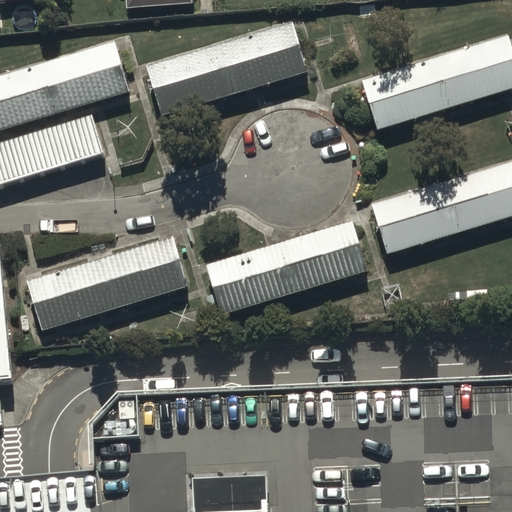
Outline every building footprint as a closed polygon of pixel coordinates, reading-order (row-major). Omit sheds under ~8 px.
[(193,9),(192,0),(127,0),(128,13),(193,9)] [(294,27),(149,72),(165,124),(310,79),(294,27)] [(511,49),(510,44),(363,88),(377,136),(511,95),(511,49)] [(117,50),(0,85),(0,137),(132,98),(117,50)] [(0,190),(105,159),(93,119),(0,147),(0,190)] [(511,169),(374,212),(389,263),(511,224),(511,169)] [(356,229),(210,272),(225,320),(370,277),(356,229)] [(176,244),(29,288),(44,336),(190,292),(176,244)] [(0,279),(0,377),(10,377),(0,279)] [(0,511),(511,511),(511,393),(266,403),(128,408),(95,440),(98,487),(46,489),(0,493),(0,511)]
